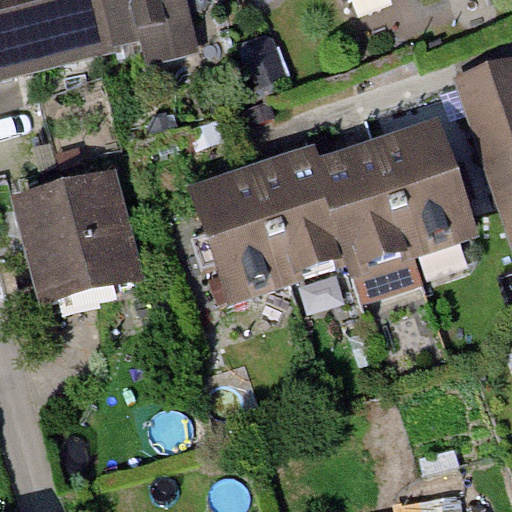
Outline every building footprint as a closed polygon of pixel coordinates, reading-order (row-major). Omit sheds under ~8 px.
[(0,0),(0,80),(3,91),(131,55),(136,72),(207,52),(192,0),(0,0)] [(511,68),(463,85),(511,226),(511,68)] [(438,130),(374,150),(412,267),(476,246),(438,130)] [(347,287),(412,267),(374,150),(310,171),(346,282),(347,287)] [(305,158),(245,177),(286,302),(346,282),(310,171),(305,158)] [(286,302),(245,177),(188,196),(228,320),(286,302)] [(122,178),(14,205),(42,313),(149,285),(122,178)]
